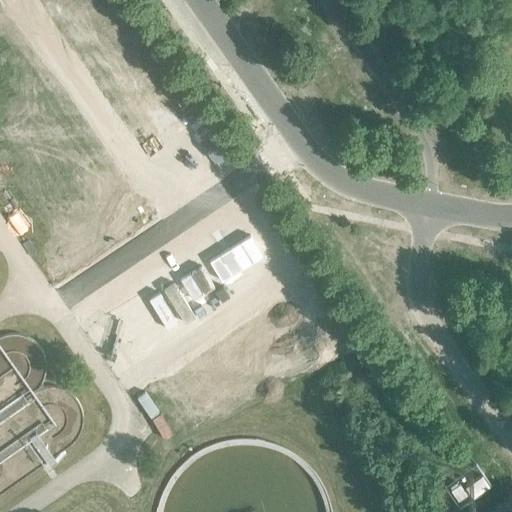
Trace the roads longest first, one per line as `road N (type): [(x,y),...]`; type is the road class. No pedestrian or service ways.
road 1 (unclassified): [(199,0),(314,166),(350,187),(424,210)]
road 2 (unclassified): [(511,454),(441,362),(417,313),(414,259),(424,210)]
